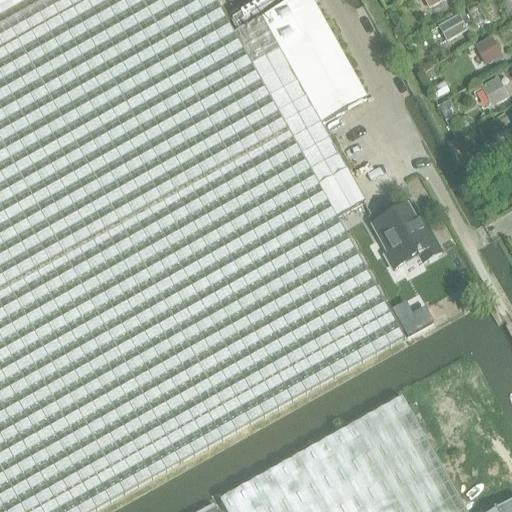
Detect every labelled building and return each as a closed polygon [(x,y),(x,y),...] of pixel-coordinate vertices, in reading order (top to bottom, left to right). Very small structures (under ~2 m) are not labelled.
[(0,511),(97,511),(404,341),(338,221),(235,36),(214,0),(50,0),(0,28),(0,511)] [(0,0),(0,18),(32,0),(0,0)] [(309,0),(299,0),(235,36),(338,221),(365,206),(347,174),(351,172),(343,156),(338,158),(321,127),(367,102),(309,0)] [(449,0),(422,0),(429,12),(450,1),(449,0)] [(458,18),(439,29),(448,44),(466,34),(463,29),(467,27),(463,20),(460,22),(458,18)] [(491,41),(476,49),(485,67),(501,58),(497,51),(499,49),(496,43),(493,45),(491,41)] [(497,82),(482,90),(492,108),(507,100),(497,82)] [(504,116),(478,131),(487,147),(505,137),(502,132),(501,130),(509,125),(504,116)] [(423,266),(441,256),(429,232),(422,236),(407,209),(372,228),(388,256),(384,258),(392,272),(418,258),(423,266)] [(406,304),(392,312),(407,339),(433,325),(425,309),(413,316),(406,304)] [(465,511),(402,400),(220,503),(225,511),(465,511)]
